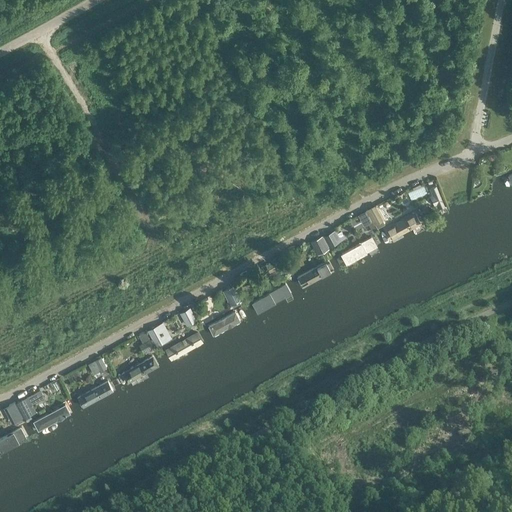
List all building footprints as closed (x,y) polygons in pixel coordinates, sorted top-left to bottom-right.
[(440,185),(430,189),(433,196),(432,196),(435,204),(446,200),(440,185)] [(376,205),(367,210),(375,224),(384,219),(376,205)] [(417,213),(383,230),(389,242),(422,224),(417,213)] [(335,230),(341,240),(345,238),(339,227),(335,230)] [(336,243),(330,232),(324,236),(330,246),(336,243)] [(316,239),(322,250),(328,247),(322,236),(316,239)] [(372,238),(341,254),(347,265),(378,248),(372,238)] [(328,260),(296,278),(302,290),(334,272),(328,260)] [(277,261),(266,267),(269,272),(280,266),(277,261)] [(286,283),(250,303),(257,314),(292,294),(286,283)] [(223,291),(229,302),(235,298),(229,287),(223,291)] [(195,309),(194,311),(200,313),(202,308),(196,305),(195,309)] [(182,313),(186,320),(193,316),(190,309),(182,313)] [(237,311),(207,327),(213,338),(243,322),(237,311)] [(158,325),(148,331),(156,346),(166,340),(158,325)] [(196,333),(165,349),(171,359),(202,343),(196,333)] [(150,340),(142,344),(139,346),(143,352),(153,346),(150,340)] [(101,357),(95,360),(100,371),(106,367),(101,357)] [(154,357),(121,373),(126,384),(159,368),(154,357)] [(111,380),(78,398),(84,409),(117,391),(111,380)] [(28,396),(22,399),(28,410),(33,407),(28,396)] [(13,419),(19,416),(13,405),(7,408),(13,419)] [(65,405),(33,422),(39,433),(71,415),(65,405)] [(23,429),(0,438),(0,452),(28,440),(23,429)]
